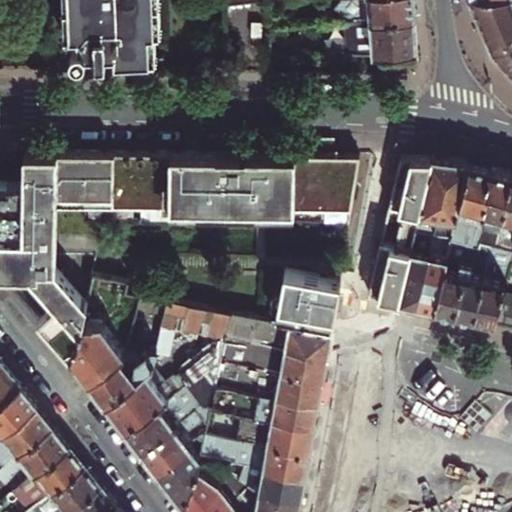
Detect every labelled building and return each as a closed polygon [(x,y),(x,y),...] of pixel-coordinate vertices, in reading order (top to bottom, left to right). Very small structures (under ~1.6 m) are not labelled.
[(71,0),(73,28),(81,28),(82,40),(74,46),(80,52),(83,55),(89,47),(99,47),(100,55),(159,51),(156,0),(71,0)] [(414,0),(341,0),(335,9),(345,20),(346,20),(415,15),(414,2),(414,0)] [(511,64),(511,0),(476,0),(492,36),(497,49),(511,64)] [(417,33),(415,15),(346,20),(347,51),(418,49),(417,33)] [(299,206),(356,207),(356,152),(306,152),(258,152),(257,153),(211,153),(211,152),(58,151),(58,154),(27,154),(27,182),(1,182),(2,275),(35,275),(50,291),(57,300),(38,317),(48,328),(63,345),(70,353),(79,335),(80,321),(84,321),(88,298),(61,268),(60,205),(174,206),(174,213),(295,214),(299,214),(299,206)] [(395,244),(412,247),(416,229),(433,155),(402,154),(386,216),(400,220),(395,244)] [(443,156),(433,155),(416,229),(434,232),(451,157),(443,156)] [(460,158),(451,157),(434,232),(452,234),(470,160),(460,158)] [(489,189),(486,188),(492,166),(481,163),(470,160),(452,234),(451,238),(470,243),(478,245),(479,240),(482,230),(478,230),(489,189)] [(491,243),(495,244),(507,199),(505,199),(511,173),(511,171),(504,170),(492,166),(486,188),(489,189),(478,230),(482,230),(479,240),(491,243)] [(507,199),(495,244),(511,248),(511,173),(505,199),(507,199)] [(406,272),(399,298),(409,301),(417,303),(434,232),(416,229),(412,247),(406,272)] [(434,306),(451,238),(452,234),(434,232),(417,303),(427,305),(434,306)] [(470,243),(451,238),(434,306),(447,309),(455,311),(470,243)] [(467,314),(475,316),(491,243),(479,240),(478,245),(470,243),(455,311),(467,314)] [(369,292),(399,298),(412,247),(395,244),(381,241),(369,292)] [(503,289),(511,256),(511,248),(495,244),(491,243),(475,316),(484,318),(494,320),(503,289)] [(279,318),(333,329),(342,279),(287,269),(283,291),(276,289),(272,308),(279,309),(279,318)] [(128,288),(130,278),(94,271),(88,298),(84,321),(80,321),(79,335),(70,353),(81,368),(87,376),(120,352),(128,345),(129,345),(137,307),(141,290),(128,288)] [(511,291),(503,289),(494,320),(511,324),(511,291)] [(137,307),(164,313),(168,296),(141,290),(137,307)] [(164,313),(157,345),(156,349),(170,352),(175,326),(225,336),(226,333),(231,309),(168,296),(164,313)] [(226,333),(328,354),(331,340),(333,329),(279,318),(231,309),(226,333)] [(327,362),(328,354),(226,333),(225,336),(221,357),(324,378),(327,362)] [(221,357),(225,336),(179,371),(187,381),(203,403),(211,405),(216,381),(221,357)] [(120,352),(87,376),(98,390),(105,400),(147,368),(153,364),(156,349),(157,345),(155,344),(137,357),(133,351),(124,358),(120,352)] [(120,352),(124,358),(133,351),(129,345),(128,345),(120,352)] [(0,398),(22,381),(11,367),(0,353),(0,398)] [(323,387),(324,378),(221,357),(216,381),(320,402),(323,387)] [(147,368),(158,382),(164,377),(153,364),(147,368)] [(165,379),(164,377),(158,382),(147,368),(105,400),(120,419),(126,427),(187,381),(179,371),(175,374),(174,373),(165,379)] [(0,431),(1,430),(38,401),(31,393),(22,381),(0,398),(0,431)] [(203,417),(207,423),(211,405),(203,403),(187,381),(126,427),(135,439),(142,448),(196,407),(203,417)] [(318,415),(320,402),(216,381),(211,405),(316,426),(318,415)] [(0,458),(4,463),(17,449),(53,420),(48,414),(38,401),(1,430),(0,431),(0,458)] [(316,426),(211,405),(207,423),(206,429),(311,450),(313,439),(316,426)] [(151,460),(157,468),(191,442),(190,440),(184,432),(203,417),(196,407),(142,448),(151,460)] [(24,456),(34,469),(70,441),(63,432),(53,420),(17,449),(4,463),(1,467),(0,468),(0,475),(5,480),(21,464),(22,462),(22,461),(20,459),(24,456)] [(190,440),(191,442),(157,468),(170,485),(184,504),(201,453),(206,429),(190,440)] [(243,462),(306,474),(309,460),(311,450),(206,429),(201,453),(233,460),(243,462)] [(70,441),(34,469),(13,488),(29,506),(86,461),(79,453),(70,441)] [(227,469),(233,460),(201,453),(184,504),(190,511),(201,511),(218,481),(227,469)] [(86,461),(29,506),(20,511),(38,511),(39,511),(63,511),(102,482),(96,474),(86,461)] [(259,489),(302,497),(304,483),(306,474),(243,462),(237,475),(249,483),(259,489)] [(227,469),(218,481),(201,511),(224,511),(232,498),(239,491),(249,483),(227,469)] [(102,482),(63,511),(104,511),(118,502),(111,492),(102,482)] [(302,497),(259,489),(249,483),(239,491),(255,510),(261,511),(299,511),(300,509),(302,497)] [(247,508),(250,511),(252,511),(255,510),(239,491),(232,498),(224,511),(243,511),(247,508)] [(126,511),(118,502),(104,511),(126,511)]
